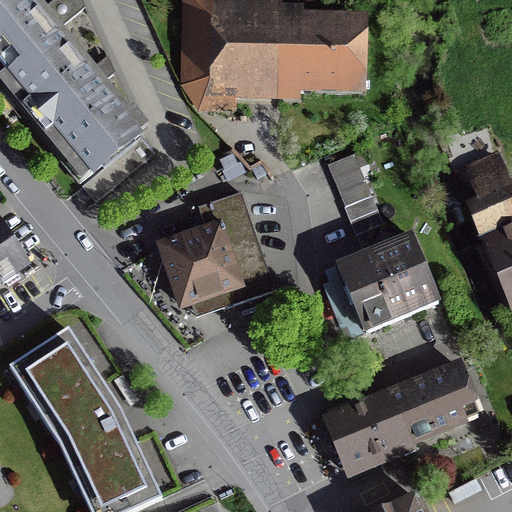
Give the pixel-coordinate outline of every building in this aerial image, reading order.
[(40,0),(0,0),(0,79),(83,178),(146,125),(54,16),(40,0)] [(208,112),(208,86),(291,87),(359,89),(361,24),(278,22),(279,1),(240,0),(185,0),(184,88),(201,112),(208,112)] [(344,210),(343,210),(354,238),(382,226),(359,171),(369,166),(364,153),(327,168),(344,210)] [(481,204),(469,209),(480,234),(511,219),(511,202),(499,172),(472,184),(481,204)] [(180,308),(191,304),(194,314),(207,309),(219,305),(221,311),(274,293),(240,195),(197,210),(205,234),(160,250),(180,308)] [(511,219),(480,234),(511,309),(511,219)] [(0,282),(23,267),(0,232),(0,282)] [(351,301),(365,335),(436,305),(409,239),(392,246),(389,239),(385,237),(381,238),(377,240),(375,244),(376,248),(378,252),(337,268),(351,301)] [(89,511),(134,511),(163,499),(132,433),(122,410),(70,332),(9,369),(60,446),(89,511)] [(477,417),(458,370),(327,423),(336,446),(346,470),(400,448),(403,457),(415,452),(411,444),(418,441),(477,417)] [(475,482),(451,494),(457,505),(481,493),(475,482)] [(419,511),(414,500),(388,511),(419,511)]
